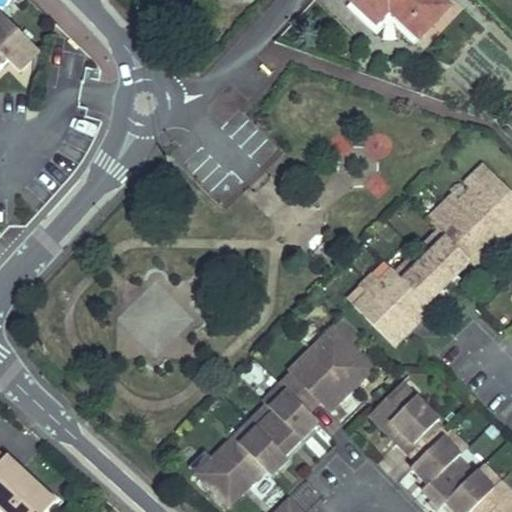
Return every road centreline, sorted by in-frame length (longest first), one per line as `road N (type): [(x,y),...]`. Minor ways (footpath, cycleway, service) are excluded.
road 1 (tertiary): [(146,98),(104,183),(0,296)]
road 2 (residential): [(0,362),(160,511)]
road 3 (residential): [(146,98),(206,85),(288,0)]
